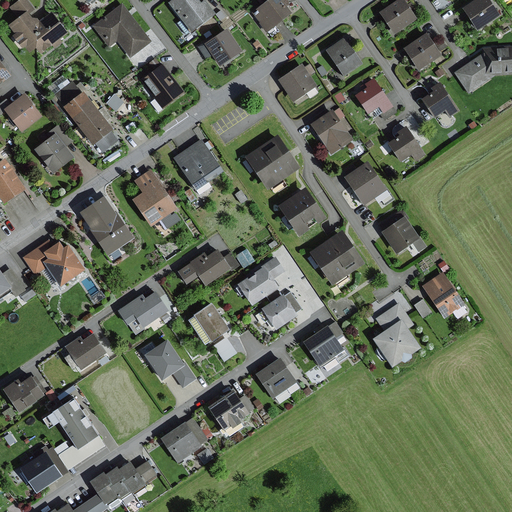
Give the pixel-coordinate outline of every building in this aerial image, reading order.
[(26,0),(19,0),(10,8),(18,18),(28,10),(32,7),(26,0)] [(196,0),(173,0),(167,5),(190,34),(214,15),(204,2),(200,5),(196,0)] [(284,0),(268,0),(250,14),(265,34),(290,15),(281,3),(285,0),(284,0)] [(401,0),(399,0),(379,14),(382,19),(394,36),(416,20),(401,0)] [(486,0),(476,0),(461,10),(464,15),(476,32),(498,17),(486,0)] [(121,4),(91,28),(106,47),(115,40),(130,60),(152,43),(121,4)] [(28,54),(34,50),(38,23),(28,10),(18,18),(7,26),(14,35),(11,38),(21,50),(23,48),(28,54)] [(38,23),(34,50),(40,56),(51,47),(54,51),(63,44),(60,41),(69,34),(51,13),(38,23)] [(226,29),(197,48),(205,60),(211,56),(219,68),(242,53),(226,29)] [(424,35),(403,50),(406,55),(418,72),(440,57),(424,35)] [(439,37),(433,41),(440,51),(446,47),(439,37)] [(344,39),(325,52),(343,78),(362,64),(357,59),(344,39)] [(257,42),(252,45),(257,52),(262,49),(257,42)] [(511,47),(482,51),(482,54),(454,74),(468,94),(495,76),(511,74),(511,47)] [(0,85),(10,77),(0,64),(0,85)] [(162,65),(141,82),(154,99),(149,103),(158,114),(185,94),(162,65)] [(309,65),(304,68),(310,76),(315,73),(309,65)] [(301,66),(278,82),(293,103),(316,87),(301,66)] [(322,66),(317,69),(322,77),(327,74),(322,66)] [(440,69),(435,73),(438,78),(444,75),(440,69)] [(387,102),(373,80),(364,85),(367,89),(353,98),(366,117),(373,112),(378,109),(385,120),(395,113),(387,102)] [(73,82),(54,97),(101,156),(119,142),(73,82)] [(427,97),(421,101),(433,119),(444,112),(449,120),(460,112),(440,83),(431,89),(433,93),(427,97)] [(341,94),(335,98),(339,104),(345,101),(341,94)] [(114,95),(107,104),(116,112),(124,103),(114,95)] [(21,96),(2,109),(18,132),(37,119),(21,96)] [(339,109),(334,112),(339,120),(344,117),(339,109)] [(332,111),(310,126),(330,157),(353,142),(332,111)] [(474,122),(469,126),(472,130),(477,126),(474,122)] [(54,136),(64,149),(73,142),(60,124),(50,131),(54,136)] [(392,141),(387,145),(399,164),(411,156),(415,161),(423,156),(404,126),(394,133),(397,138),(392,141)] [(54,136),(34,152),(39,157),(42,164),(48,169),(52,175),(72,159),(64,149),(54,136)] [(276,137),(244,160),(267,192),(299,170),(276,137)] [(190,148),(173,159),(194,191),(221,173),(200,141),(190,148)] [(3,161),(0,163),(0,201),(3,206),(24,192),(3,161)] [(367,163),(343,178),(363,208),(386,192),(367,163)] [(143,195),(132,203),(149,229),(161,221),(170,215),(177,211),(150,171),(134,182),(143,195)] [(304,189),(277,207),(297,238),(324,220),(304,189)] [(131,239),(103,198),(79,214),(106,256),(131,239)] [(0,206),(0,224),(8,219),(0,206)] [(170,215),(161,221),(167,230),(180,221),(175,214),(171,217),(170,215)] [(384,232),(382,234),(396,256),(408,248),(414,257),(427,247),(419,236),(417,237),(405,219),(384,232)] [(59,221),(54,224),(62,236),(67,233),(59,221)] [(340,232),(308,254),(331,287),(363,265),(348,244),(340,232)] [(49,241),(23,259),(35,275),(45,268),(59,289),(84,272),(66,247),(62,250),(58,244),(53,247),(49,241)] [(274,242),(268,246),(271,250),(277,246),(274,242)] [(246,250),(235,257),(243,269),(254,262),(246,250)] [(203,254),(176,273),(186,287),(196,279),(203,289),(230,270),(222,259),(216,251),(206,258),(203,254)] [(230,253),(222,259),(230,270),(231,272),(240,267),(230,253)] [(261,267),(262,269),(271,281),(284,272),(274,258),(261,267)] [(443,262),(438,266),(444,276),(450,272),(443,262)] [(11,268),(1,275),(10,289),(16,297),(26,290),(11,268)] [(262,269),(236,287),(251,307),(265,297),(277,289),(271,281),(262,269)] [(0,273),(0,295),(10,289),(1,275),(0,273)] [(442,273),(421,287),(443,320),(464,306),(442,273)] [(277,289),(265,297),(270,304),(282,296),(277,289)] [(270,304),(260,311),(275,332),(296,317),(294,315),(302,309),(290,291),(282,296),(270,304)] [(141,297),(117,313),(127,327),(129,326),(135,336),(169,314),(155,293),(143,301),(141,297)] [(418,303),(414,306),(418,313),(422,319),(431,313),(422,300),(418,303)] [(398,305),(376,320),(385,333),(372,341),(392,369),(400,363),(404,365),(410,360),(411,355),(419,349),(407,331),(413,327),(408,319),(398,305)] [(210,306),(187,321),(204,348),(228,332),(210,306)] [(334,322),(326,327),(335,339),(342,334),(334,322)] [(326,327),(302,344),(319,368),(343,350),(335,339),(326,327)] [(78,340),(65,348),(80,372),(106,355),(93,334),(80,343),(78,340)] [(225,339),(213,347),(224,363),(236,354),(230,346),(225,339)] [(166,342),(144,357),(161,382),(173,375),(183,367),(166,342)] [(279,359),(255,376),(271,401),(296,384),(279,359)] [(187,365),(183,367),(173,375),(182,389),(196,379),(187,365)] [(19,378),(5,387),(21,410),(47,393),(34,373),(21,382),(19,378)] [(74,385),(58,396),(61,400),(77,389),(74,385)] [(236,387),(210,405),(227,429),(256,409),(246,394),(243,396),(236,387)] [(308,388),(302,392),(306,397),(311,393),(308,388)] [(54,389),(47,394),(51,400),(58,395),(54,389)] [(77,395),(56,409),(78,442),(81,447),(99,434),(101,433),(77,395)] [(259,398),(254,401),(259,409),(264,406),(259,398)] [(194,417),(189,420),(205,443),(210,440),(209,438),(203,430),(194,417)] [(188,419),(163,436),(180,461),(205,443),(189,420),(188,419)] [(208,426),(203,430),(209,438),(214,435),(208,426)] [(81,447),(78,442),(60,454),(70,468),(106,445),(99,434),(81,447)] [(55,445),(49,449),(65,474),(71,470),(70,468),(60,454),(55,445)] [(208,448),(198,454),(205,464),(214,458),(208,448)] [(49,449),(23,466),(40,491),(65,474),(49,449)] [(132,459),(121,467),(135,488),(136,490),(148,483),(147,481),(137,467),(132,459)] [(149,459),(137,467),(147,481),(159,473),(149,459)] [(119,464),(106,473),(121,494),(122,496),(135,488),(121,467),(119,464)] [(92,480),(100,491),(108,503),(121,494),(106,473),(105,471),(92,480)] [(100,491),(75,508),(77,511),(100,511),(110,505),(108,503),(100,491)] [(71,501),(59,509),(61,511),(77,511),(75,508),(71,501)]
